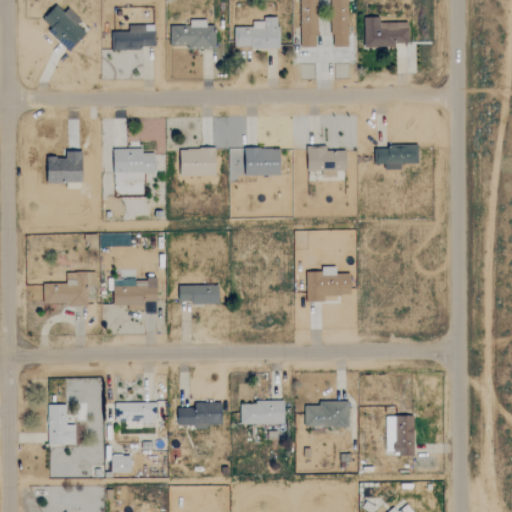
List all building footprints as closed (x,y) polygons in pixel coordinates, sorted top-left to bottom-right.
[(300,0),(301,47),(317,46),(316,0),(300,0)] [(348,46),(347,0),(331,0),(331,9),(332,9),(333,46),(348,46)] [(68,51),(85,33),(76,24),(81,20),(68,8),(64,12),(56,4),(42,19),(51,27),(47,31),(68,51)] [(396,46),(395,43),(408,42),(407,22),(379,22),(379,17),(363,17),(364,47),(396,46)] [(187,49),(214,49),(214,25),(206,25),(206,19),(189,18),(189,26),(170,25),(170,45),(187,45),(187,49)] [(277,18),(252,19),(252,26),(234,27),(234,47),(278,47),(277,18)] [(111,31),(111,49),(153,49),(153,30),(145,31),(145,25),(128,25),(128,31),(111,31)] [(336,176),(336,170),(346,170),(346,150),(325,150),(325,146),(307,146),(307,170),(322,170),(322,177),(336,176)] [(401,170),(401,163),(416,163),(415,146),(374,147),(374,164),(384,164),(384,170),(401,170)] [(246,176),(280,175),(280,147),(245,148),(246,176)] [(113,172),(125,172),(125,179),(143,179),(143,173),(154,173),(154,153),(142,153),(142,148),(113,148),(113,172)] [(180,176),(215,175),(215,148),(179,149),(180,176)] [(44,182),(44,159),(64,159),(64,151),(79,151),(80,182),(44,182)] [(351,294),(350,273),(336,273),(335,266),(321,266),(322,271),(306,272),(307,302),(324,302),(323,295),(351,294)] [(87,304),(87,285),(95,285),(95,271),(65,271),(65,284),(43,284),(43,304),(87,304)] [(112,305),(128,305),(128,310),(144,310),(144,301),(156,301),(156,278),(146,278),(146,283),(112,283),(112,305)] [(191,304),(218,304),(218,285),(178,285),(178,300),(191,300),(191,304)] [(304,427),(349,427),(348,400),(318,401),(318,405),(304,405),(304,427)] [(239,402),(240,424),(284,423),(284,401),(239,402)] [(114,403),(115,421),(155,420),(155,402),(114,403)] [(194,403),(194,407),(177,408),(177,425),(195,425),(195,429),(207,429),(207,425),(222,424),(222,402),(194,403)] [(74,445),(75,424),(66,424),(66,404),(48,404),(47,444),(74,445)] [(386,454),(414,453),(413,416),(385,416),(386,454)] [(131,455),(111,456),(111,472),(131,472),(131,455)] [(384,511),(414,511),(406,503),(398,511),(392,505),(384,511)]
